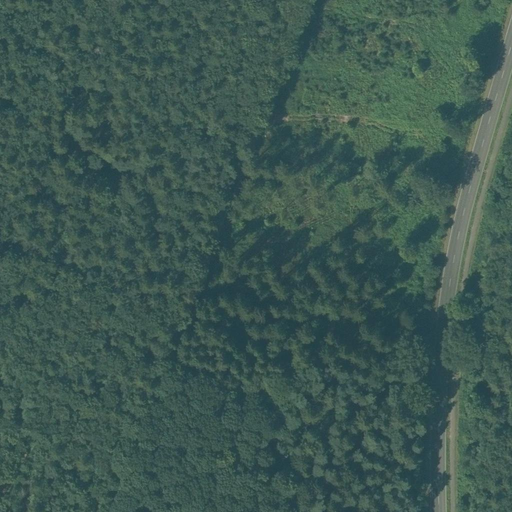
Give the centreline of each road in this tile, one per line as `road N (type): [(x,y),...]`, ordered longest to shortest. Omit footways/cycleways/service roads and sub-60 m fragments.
road 1 (track): [(94,511),(298,0)]
road 2 (primary): [(438,511),(446,296),(476,152),(511,39)]
